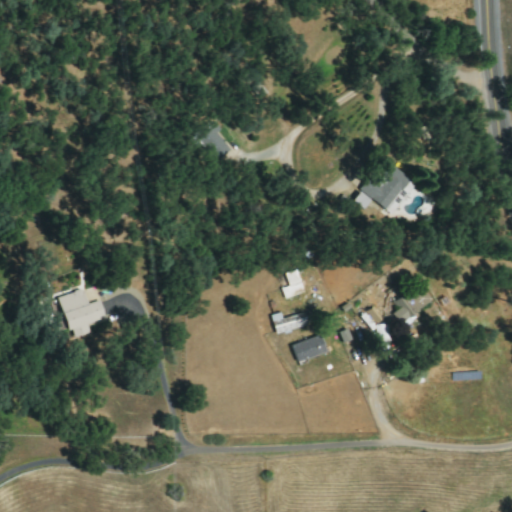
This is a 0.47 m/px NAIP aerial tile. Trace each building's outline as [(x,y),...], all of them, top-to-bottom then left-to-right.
[(193,130),(211,160),(227,151),(210,121),(193,130)] [(357,190),(389,214),(413,184),(383,162),(373,176),(370,173),(357,190)] [(349,201),(360,209),(368,200),(357,191),(349,201)] [(301,292),(293,270),(282,274),(287,286),(279,289),(283,299),(301,292)] [(395,308),(388,314),(399,326),(427,300),(412,283),(390,302),(395,308)] [(72,337),(89,333),(86,324),(103,320),(97,301),(84,304),(80,290),(54,297),(64,331),(70,329),(72,337)] [(278,318),(277,313),(268,315),(272,333),(304,327),(302,313),(278,318)] [(287,345),(294,363),(322,353),(316,335),(287,345)]
